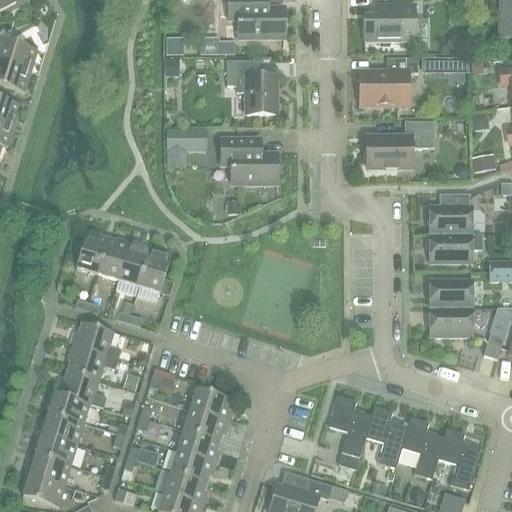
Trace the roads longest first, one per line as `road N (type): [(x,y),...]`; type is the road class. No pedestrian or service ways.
road 1 (residential): [(385,359),(389,198),(332,200),(331,0)]
road 2 (residential): [(242,511),(281,384),(385,359)]
road 3 (residential): [(511,413),(407,383),(385,359)]
